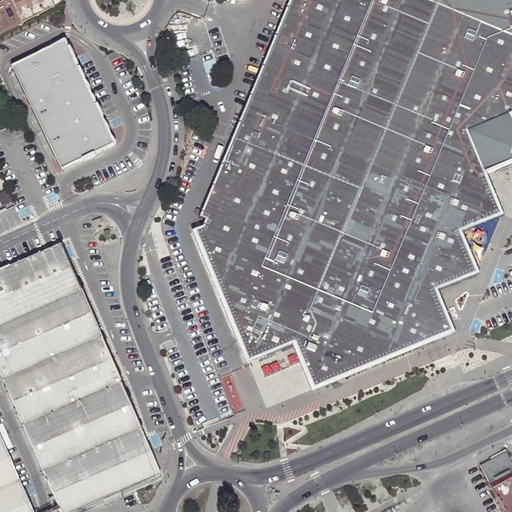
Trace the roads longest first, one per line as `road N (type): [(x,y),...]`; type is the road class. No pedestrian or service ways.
road 1 (secondary): [(511,376),(287,470),(239,478)]
road 2 (unclassified): [(171,410),(126,286),(143,212)]
road 3 (secondary): [(331,477),(511,397)]
road 4 (unclassified): [(331,477),(442,463),(511,429)]
road 5 (unclassified): [(0,244),(93,203),(143,212)]
road 6 (unclassified): [(143,212),(163,140),(157,92)]
